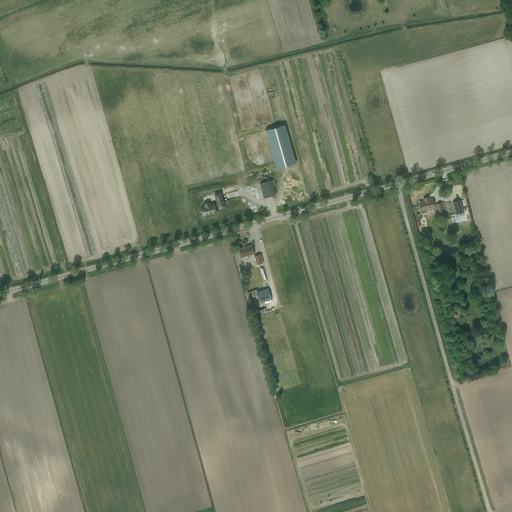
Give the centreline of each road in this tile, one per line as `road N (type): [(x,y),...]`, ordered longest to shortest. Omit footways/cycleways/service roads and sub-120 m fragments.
road 1 (tertiary): [(0,293),(511,151)]
road 2 (track): [(490,511),(397,184)]
